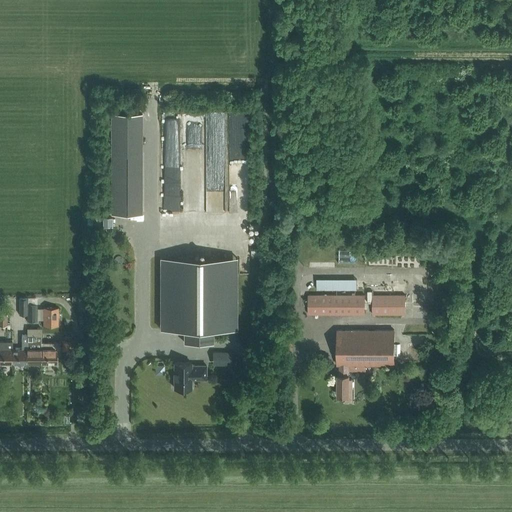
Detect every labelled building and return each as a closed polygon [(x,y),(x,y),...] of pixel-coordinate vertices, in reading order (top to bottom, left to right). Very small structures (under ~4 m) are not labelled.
[(127,210),(146,210),(144,111),(115,111),(116,190),(127,189),(127,210)] [(237,258),(160,258),(160,329),(184,329),(184,343),(213,343),(213,329),(237,329),(237,258)] [(364,315),(364,294),(308,294),(308,315),(364,315)] [(405,315),(405,295),(372,294),(372,315),(405,315)] [(27,314),(27,304),(27,298),(19,298),(19,314),(27,314)] [(27,304),(27,314),(27,320),(35,320),(35,304),(27,304)] [(58,326),(58,308),(43,308),(43,326),(58,326)] [(349,379),(349,375),(348,375),(348,365),(394,365),(394,330),(337,330),(337,365),(339,365),(339,375),(337,375),(337,396),(343,396),(343,399),(352,399),(352,379),(349,379)] [(12,363),(27,363),(27,335),(22,335),(22,348),(12,348),(12,363)] [(42,342),(41,342),(41,335),(27,335),(27,363),(42,363),(42,342)] [(73,350),(73,340),(62,340),(62,350),(73,350)] [(0,363),(12,363),(12,348),(12,341),(0,341),(0,363)] [(56,363),(56,350),(60,350),(60,342),(42,342),(42,363),(55,363),(56,363)] [(191,363),(174,363),(174,388),(191,388),(191,379),(206,380),(206,366),(191,366),(191,363)]
